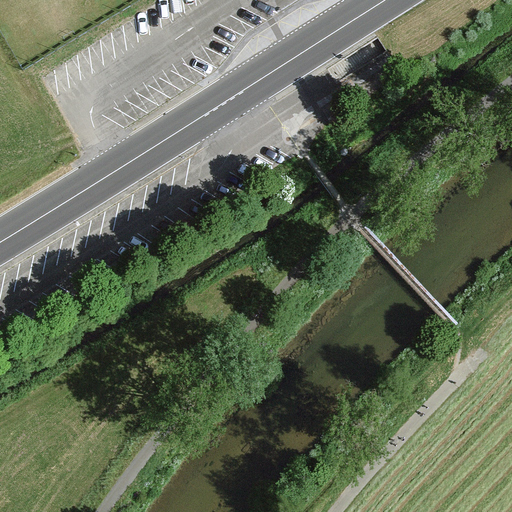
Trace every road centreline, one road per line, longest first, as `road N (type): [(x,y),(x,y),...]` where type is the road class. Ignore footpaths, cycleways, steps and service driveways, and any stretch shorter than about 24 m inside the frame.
road 1 (track): [(511,98),(298,260),(100,511)]
road 2 (primary): [(0,243),(385,0)]
road 3 (track): [(338,511),(511,329)]
